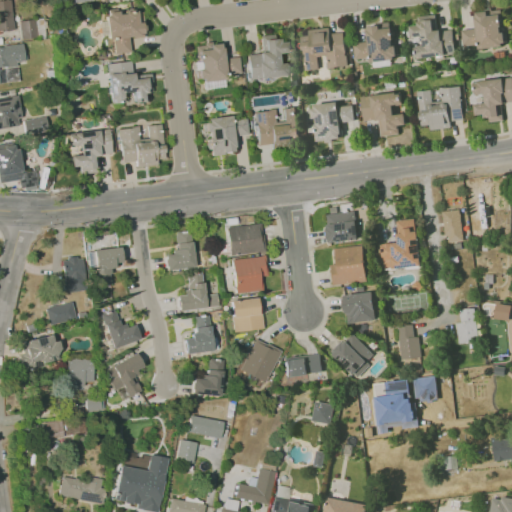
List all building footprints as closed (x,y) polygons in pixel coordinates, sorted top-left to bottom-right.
[(0,0),(0,30),(11,30),(10,0),(0,0)] [(461,29),(462,46),(477,45),(478,48),(504,46),(501,9),(474,11),(475,28),(461,29)] [(129,52),(128,38),(140,37),(138,10),(104,13),(106,39),(111,39),(113,53),(129,52)] [(452,29),(437,30),(436,14),(417,16),(418,25),(410,25),(411,37),(422,36),(423,45),(414,46),(415,58),(455,55),(452,29)] [(19,38),(34,38),(34,20),(19,20),(19,38)] [(355,59),(369,58),(369,61),(395,59),(392,23),(365,25),(366,41),(353,43),(355,59)] [(344,32),(330,33),(329,27),(309,29),(309,35),(301,36),(304,70),(319,69),(317,56),(326,55),(327,68),(347,66),(344,32)] [(288,75),(287,62),(277,63),(276,53),(287,52),(286,41),(276,42),(275,34),(259,35),(260,52),(246,54),(248,79),(288,75)] [(237,56),(222,58),(221,43),(194,45),(197,81),(223,79),(223,74),(239,73),(237,56)] [(0,45),(0,82),(18,81),(16,61),(23,61),(22,44),(0,45)] [(109,103),(122,102),(122,93),(131,92),(132,102),(146,101),(144,75),(131,76),(130,61),(106,63),(109,103)] [(511,77),(474,80),(475,94),(484,94),(485,103),(475,103),(475,115),(486,114),(487,122),(503,121),(502,102),(511,101),(511,77)] [(417,91),(421,126),(429,125),(429,129),(451,127),(450,120),(464,119),(460,85),(439,87),(440,100),(432,101),(431,89),(417,91)] [(361,96),(363,121),(378,119),(380,136),(399,134),(398,125),(406,125),(405,113),(393,114),(392,105),(402,104),(401,92),(361,96)] [(0,128),(19,126),(16,96),(0,97),(0,128)] [(353,105),(338,106),(338,102),(311,104),(315,141),(342,138),(340,122),(354,121),(353,105)] [(281,108),(282,121),(273,122),(272,109),(253,111),(256,146),(299,141),(295,107),(281,108)] [(244,115),(203,120),(207,155),(233,152),(231,136),(246,134),(244,115)] [(47,129),(44,116),(21,120),(24,134),(47,129)] [(116,128),(119,162),(134,161),(134,167),(155,165),(155,159),(163,158),(160,123),(145,125),(147,138),(138,139),(136,126),(116,128)] [(109,154),(108,130),(68,132),(68,146),(78,145),(79,154),(68,155),(69,167),(78,166),(78,173),(97,172),(96,154),(109,154)] [(0,181),(18,180),(19,187),(36,185),(34,171),(19,172),(15,142),(0,143),(0,181)] [(462,241),(461,210),(444,210),(445,242),(462,241)] [(326,213),(327,242),(357,240),(355,212),(326,213)] [(420,266),(415,218),(396,220),(398,242),(381,244),(383,270),(420,266)] [(225,227),(228,255),(263,251),(260,223),(225,227)] [(189,230),(173,232),(175,251),(163,253),(164,270),(193,267),(189,230)] [(366,282),(363,245),(334,247),(336,264),(331,264),(332,284),(366,282)] [(84,251),(87,270),(96,269),(99,296),(110,294),(107,266),(120,264),(119,247),(84,251)] [(229,259),(233,293),(259,290),(258,276),(265,276),(263,256),(229,259)] [(81,257),(60,259),(63,292),(80,290),(79,281),(83,281),(81,257)] [(216,307),(215,293),(202,294),(200,272),(184,273),(186,294),(175,295),(176,310),(216,307)] [(346,324),(376,319),(372,291),(342,296),(346,324)] [(261,329),(259,297),(228,300),(231,331),(261,329)] [(48,325),(74,318),(70,302),(44,308),(48,325)] [(509,320),(511,305),(496,303),(494,318),(509,320)] [(459,309),(460,322),(456,322),(458,344),(477,342),(474,307),(459,309)] [(133,323),(118,326),(114,310),(101,314),(108,347),(137,340),(133,323)] [(181,337),(183,354),(211,350),(206,315),(192,317),(194,335),(181,337)] [(399,325),(400,359),(420,358),(419,336),(413,336),(413,324),(399,325)] [(376,356),(351,333),(331,354),(355,377),(376,356)] [(19,341),(22,354),(16,355),(20,370),(42,366),(42,362),(58,359),(52,334),(19,341)] [(279,349),(252,338),(238,371),(265,382),(279,349)] [(322,371),(319,353),(281,359),(284,377),(322,371)] [(122,386),(125,396),(139,391),(132,370),(140,367),(136,354),(103,366),(111,390),(122,386)] [(92,381),(91,358),(66,359),(66,390),(83,390),(83,381),(92,381)] [(191,376),(190,394),(219,396),(221,359),(206,358),(205,377),(191,376)] [(311,420),(330,424),(333,404),(315,401),(311,420)] [(185,431),(218,438),(222,422),(189,415),(185,431)] [(60,420),(38,422),(39,437),(61,436),(60,420)] [(511,438),(493,439),(494,460),(511,459),(511,438)] [(174,458),(191,462),(196,443),(178,439),(174,458)] [(118,465),(112,500),(136,504),(135,508),(155,511),(156,511),(166,457),(148,454),(145,470),(118,465)] [(266,504),(274,471),(257,468),(253,487),(237,483),(233,497),(266,504)] [(57,497),(101,503),(103,488),(99,487),(100,480),(59,475),(57,497)] [(289,487),(274,486),(273,496),(288,497),(289,487)] [(364,511),(366,504),(326,496),(322,511),(364,511)] [(511,511),(511,498),(492,496),(489,511),(511,511)] [(165,511),(202,511),(204,505),(169,497),(165,511)] [(268,511),(306,511),(308,503),(270,498),(268,511)] [(218,511),(241,511),(235,511),(236,501),(225,499),(223,507),(219,506),(218,511)]
